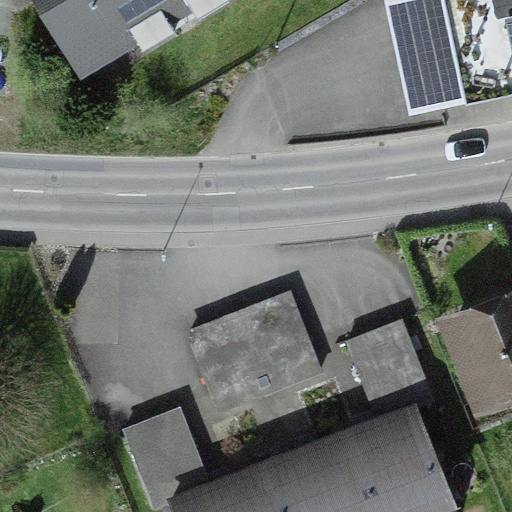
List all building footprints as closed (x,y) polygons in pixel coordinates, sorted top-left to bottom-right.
[(11,0),(16,8),(28,0),(46,0),(83,61),(132,32),(127,23),(162,2),(175,24),(196,12),(188,0),(11,0)] [(511,0),(508,0),(451,12),(469,96),(511,86),(511,0)] [(287,383),(320,369),(291,293),(240,313),(259,362),(276,355),(287,383)] [(511,381),(511,299),(455,322),(482,393),(511,381)] [(188,334),(218,409),(252,396),(242,369),(259,362),(240,313),(188,334)] [(416,403),(432,397),(401,318),(347,339),(381,415),(353,426),(386,511),(408,511),(452,495),(416,403)] [(242,369),(252,396),(287,383),(276,355),(259,362),(242,369)] [(176,511),(248,511),(233,473),(205,484),(179,406),(125,428),(155,505),(171,499),(176,511)] [(293,450),(317,511),(386,511),(353,426),(293,450)] [(233,473),(248,511),(317,511),(293,450),(233,473)]
